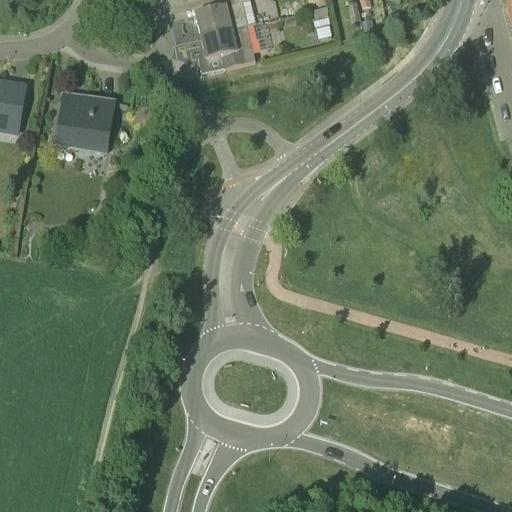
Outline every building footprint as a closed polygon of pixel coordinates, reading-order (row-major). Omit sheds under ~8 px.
[(200,41),(247,30),(241,7),(249,5),(248,0),(216,0),(207,2),(210,15),(195,19),(200,41)] [(328,16),(327,12),(311,16),(312,20),(328,16)] [(372,23),(361,25),(363,35),(373,33),(372,23)] [(247,30),(200,41),(205,65),(220,61),(223,74),(255,66),(247,30)] [(0,138),(15,141),(24,93),(0,88),(0,138)] [(105,159),(114,108),(63,100),(54,151),(105,159)]
